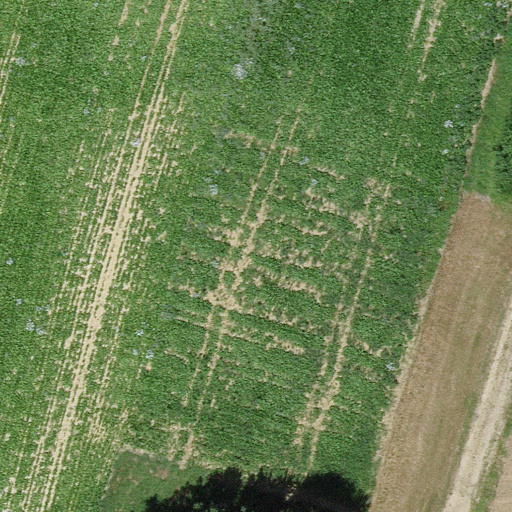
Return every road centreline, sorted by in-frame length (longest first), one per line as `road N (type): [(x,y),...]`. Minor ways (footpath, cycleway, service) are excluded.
road 1 (track): [(331,511),(174,458),(108,463),(64,511)]
road 2 (track): [(511,341),(458,511)]
